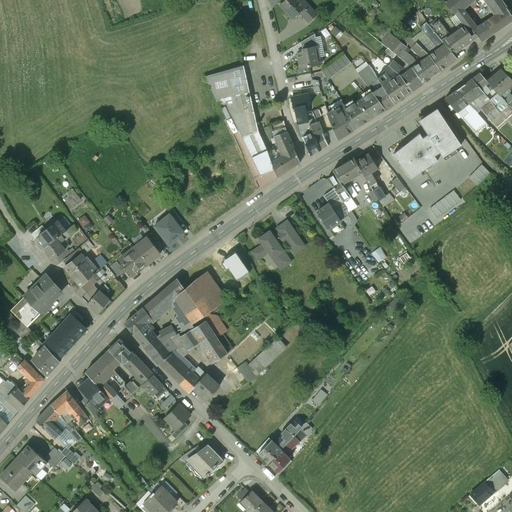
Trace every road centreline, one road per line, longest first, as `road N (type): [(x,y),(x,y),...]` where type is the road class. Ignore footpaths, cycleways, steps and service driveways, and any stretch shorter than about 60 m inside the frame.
road 1 (secondary): [(309,171),(157,278),(112,321)]
road 2 (secondary): [(511,38),(309,171)]
road 3 (residential): [(249,460),(112,321)]
road 4 (residential): [(309,171),(286,119),(262,0)]
road 5 (secondary): [(103,330),(0,449)]
road 6 (residential): [(16,229),(103,330)]
